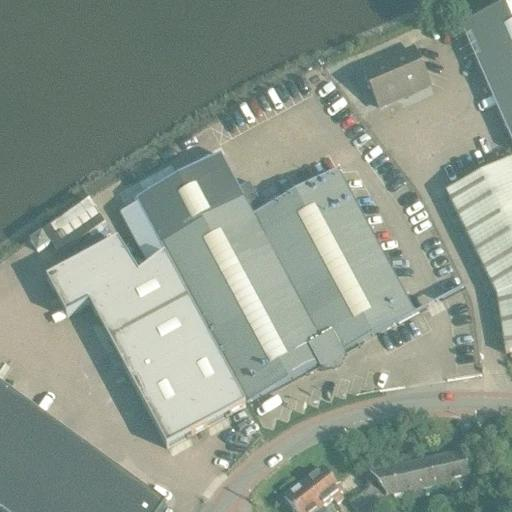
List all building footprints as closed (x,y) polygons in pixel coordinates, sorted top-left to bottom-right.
[(511,6),(461,29),(511,144),(511,6)] [(362,72),(378,109),(430,87),(415,53),(383,67),(381,63),(362,72)] [(221,158),(137,203),(139,207),(159,246),(165,257),(166,257),(192,308),(217,356),(244,408),(244,409),(245,410),(247,409),(251,407),(319,370),(320,373),(337,374),(345,359),(343,356),(415,317),(338,173),(265,213),(250,184),(239,190),(221,158)] [(511,168),(449,199),(500,300),(509,360),(511,359),(511,168)] [(118,243),(83,262),(104,298),(139,277),(118,243)] [(104,298),(89,306),(113,350),(191,309),(192,308),(166,257),(165,257),(139,277),(104,298)] [(83,262),(46,281),(67,319),(89,306),(104,298),(83,262)] [(191,309),(113,350),(123,369),(131,384),(138,397),(177,377),(214,357),(217,356),(192,308),(191,309)] [(214,357),(177,377),(204,429),(244,408),(217,356),(214,357)] [(177,377),(138,397),(157,431),(166,449),(167,451),(194,436),(205,430),(204,429),(177,377)] [(0,387),(0,511),(162,511),(166,507),(10,394),(0,387)] [(429,461),(435,488),(448,485),(450,494),(461,491),(459,483),(472,480),(464,453),(429,461)] [(422,491),(435,488),(429,461),(369,474),(388,499),(393,498),(394,503),(404,501),(403,495),(411,494),(413,502),(424,500),(422,491)] [(303,485),(323,510),(334,501),(338,506),(344,501),(340,496),(342,495),(322,470),(303,485)] [(294,511),(319,511),(323,510),(303,485),(285,499),(294,511)] [(371,487),(350,504),(355,511),(371,511),(384,502),(371,487)]
